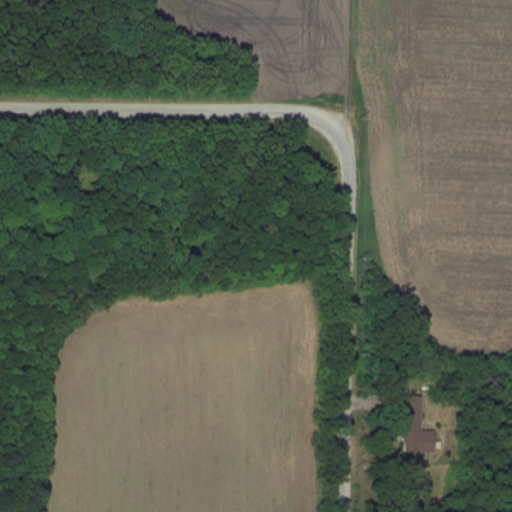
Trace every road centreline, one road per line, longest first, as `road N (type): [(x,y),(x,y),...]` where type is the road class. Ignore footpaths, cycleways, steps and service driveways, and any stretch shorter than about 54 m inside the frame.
road 1 (residential): [(341,511),(338,119)]
road 2 (residential): [(338,119),(0,109)]
